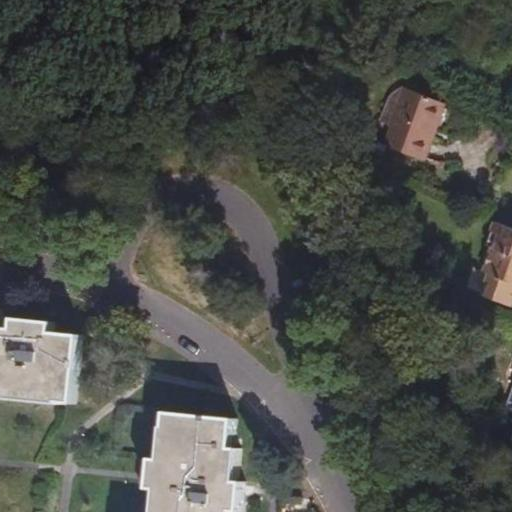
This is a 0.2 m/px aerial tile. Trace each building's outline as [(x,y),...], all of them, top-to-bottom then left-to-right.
[(398,76),(375,133),(410,147),(421,118),(427,120),(438,92),(398,76)] [(421,118),(410,147),(416,149),(427,120),(421,118)] [(511,234),(489,226),(486,236),(492,238),(478,275),(484,278),(476,298),(509,311),(511,303),(511,234)] [(0,383),(58,389),(59,386),(73,387),(79,322),(51,319),(52,308),(15,305),(14,314),(13,322),(0,320),(0,311),(1,296),(0,296),(0,383)] [(14,314),(0,312),(0,320),(13,322),(14,314)] [(511,375),(508,376),(509,393),(498,419),(511,424),(511,375)] [(233,404),(167,398),(166,412),(161,412),(158,444),(152,443),(149,473),(156,473),(153,506),(161,507),(160,511),(222,511),(224,493),(232,494),(239,494),(240,490),(242,467),(235,466),(238,434),(230,433),(233,404)] [(230,511),(232,494),(224,493),(222,511),(230,511)]
